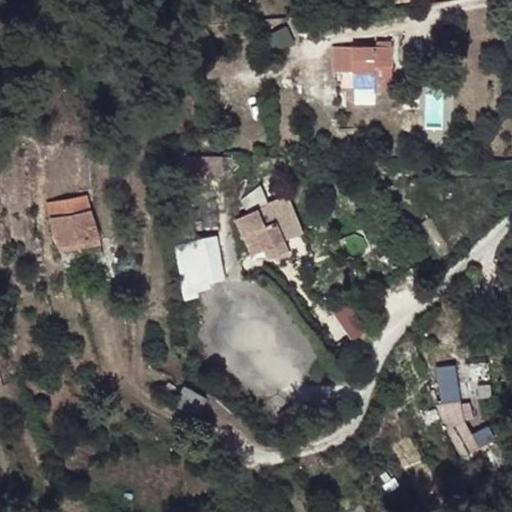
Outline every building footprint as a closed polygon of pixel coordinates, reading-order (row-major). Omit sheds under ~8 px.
[(373,58),(375,38),(354,41),(354,60),(373,58)] [(395,57),(396,38),(375,38),(373,58),(395,57)] [(267,214),(262,199),(250,204),(255,217),(267,214)] [(101,238),(92,207),(54,216),(62,246),(101,238)] [(273,233),(267,214),(255,217),(247,222),(256,242),(273,233)] [(228,285),(218,236),(175,245),(185,294),(228,285)] [(461,372),(466,408),(487,405),(482,369),(461,372)] [(431,375),(439,412),(454,413),(449,372),(431,375)] [(190,400),(189,384),(176,387),(177,401),(190,400)]
